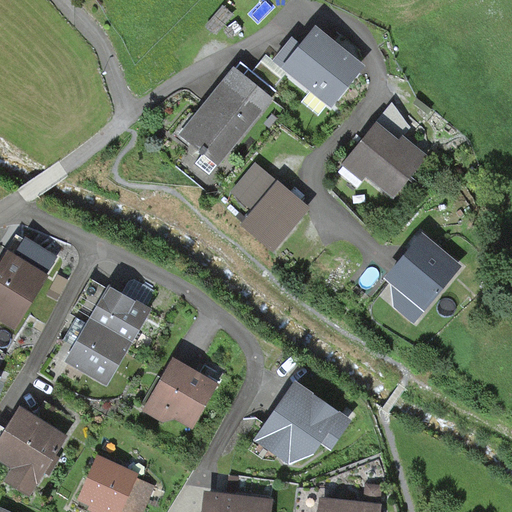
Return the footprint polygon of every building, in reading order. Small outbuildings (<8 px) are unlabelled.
[(367,63),(322,31),(289,78),(334,110),(367,63)] [(278,103),(235,73),(184,144),(226,175),(278,103)] [(433,153),(380,120),(350,169),(402,202),(433,153)] [(310,217),(271,189),(238,235),(277,263),(310,217)] [(53,259),(20,239),(0,271),(0,315),(13,324),(53,259)] [(432,244),(396,286),(426,312),(462,270),(432,244)] [(122,298),(110,291),(90,326),(125,347),(145,311),(122,298)] [(125,347),(90,326),(79,343),(69,361),(105,382),(125,347)] [(198,377),(174,363),(151,403),(190,425),(210,389),(202,384),(196,381),(198,377)] [(363,415),(302,376),(264,435),(325,474),(363,415)] [(69,446),(23,417),(0,453),(0,469),(15,479),(9,489),(32,504),(69,446)] [(151,511),(160,493),(99,466),(81,509),(87,511),(151,511)] [(270,511),(271,503),(206,500),(205,511),(270,511)]
